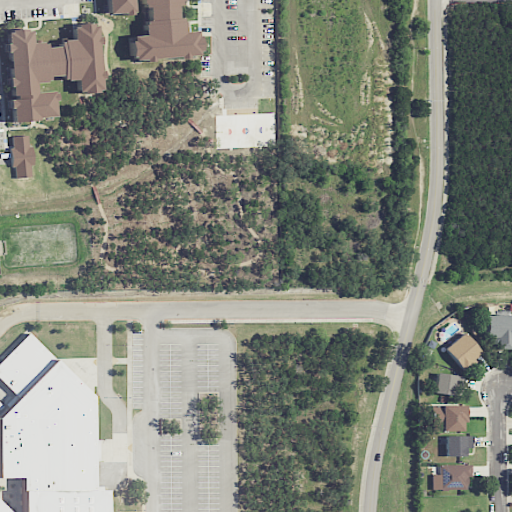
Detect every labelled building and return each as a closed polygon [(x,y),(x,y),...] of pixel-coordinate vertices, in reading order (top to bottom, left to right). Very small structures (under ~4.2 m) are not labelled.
[(143,33),(140,0),(129,0),(131,13),(104,15),(103,0),(180,0),(183,30),(196,29),(198,55),(131,60),(129,34),(143,33)] [(72,79),(32,82),(32,93),(53,91),(55,118),(9,122),(2,31),(27,29),(28,43),(69,39),(68,26),(94,23),(99,91),(73,93),(72,79)] [(12,177),(31,177),(29,135),(10,136),(12,177)] [(509,315),(485,315),(484,336),(496,337),(496,345),(509,345),(509,315)] [(443,349),(462,370),(481,354),(462,332),(443,349)] [(0,511),(103,511),(103,490),(91,490),(91,396),(28,333),(0,360),(0,383),(14,399),(0,413),(0,477),(19,477),(19,511),(6,511),(0,505),(0,511)] [(453,395),(455,375),(435,373),(434,394),(453,395)] [(463,405),(431,406),(432,431),(464,430),(463,405)] [(471,436),(445,435),(444,456),(463,456),(463,448),(471,448),(471,436)] [(438,465),(438,474),(430,474),(431,490),(466,490),(466,477),(471,477),(470,464),(438,465)]
